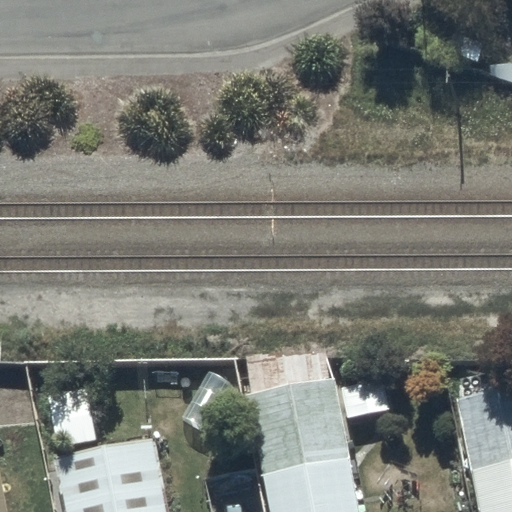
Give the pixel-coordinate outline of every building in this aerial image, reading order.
[(511,38),(490,40),(492,74),(511,72),(511,38)] [(245,370),(270,511),(360,511),(331,354),(245,370)] [(511,511),(511,395),(461,405),(479,511),(511,511)] [(50,403),(59,456),(99,450),(90,396),(50,403)] [(56,467),(64,511),(166,511),(155,448),(56,467)] [(0,477),(0,511),(9,511),(2,477),(0,477)]
